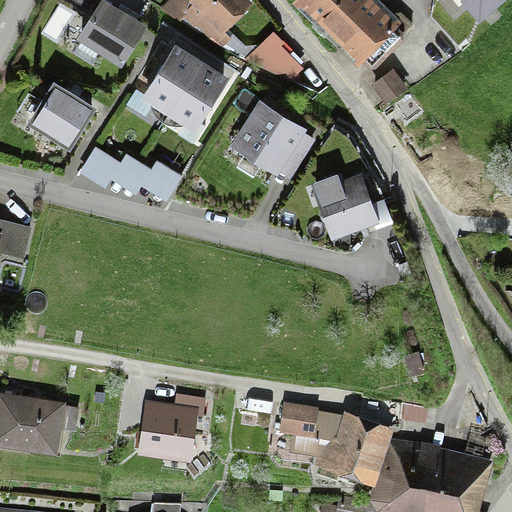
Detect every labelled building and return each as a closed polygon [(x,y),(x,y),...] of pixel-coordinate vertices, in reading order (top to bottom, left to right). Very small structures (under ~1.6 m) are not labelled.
[(147,28),(101,0),(76,42),(122,69),(147,28)] [(223,35),(197,2),(194,0),(175,0),(160,16),(177,31),(184,24),(212,49),(223,35)] [(198,0),(197,2),(223,35),(251,6),(244,0),(198,0)] [(376,0),(298,0),(295,4),(359,66),(401,24),(376,0)] [(502,0),(458,0),(478,22),(502,0)] [(272,34),(253,55),(293,69),(300,62),(272,34)] [(168,115),(201,61),(175,45),(142,99),(168,115)] [(201,61),(168,115),(195,132),(229,78),(201,61)] [(389,71),(372,84),(385,102),(403,89),(389,71)] [(96,112),(56,86),(31,125),(71,150),(96,112)] [(307,128),(247,92),(218,140),(278,176),(307,128)] [(122,167),(95,151),(80,176),(106,192),(111,184),(136,199),(142,190),(167,206),(183,179),(157,163),(151,173),(128,158),(122,167)] [(365,175),(314,193),(332,242),(382,224),(365,175)] [(0,254),(25,261),(33,230),(0,221),(0,254)] [(67,405),(0,394),(0,447),(59,456),(67,405)] [(198,410),(144,403),(137,454),(191,462),(198,410)] [(350,414),(284,405),(279,428),(295,430),(293,447),(308,449),(368,474),(382,433),(354,423),(350,414)] [(413,511),(428,451),(393,443),(376,511),(413,511)] [(428,451),(413,511),(480,511),(491,466),(428,451)]
